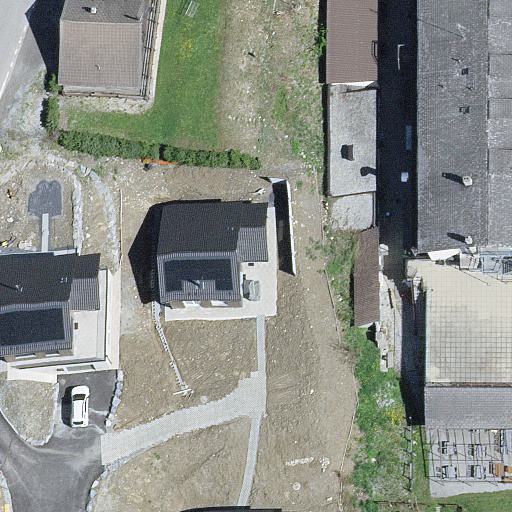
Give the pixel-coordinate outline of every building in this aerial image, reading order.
[(60,0),(48,99),(139,110),(152,0),(60,0)] [(332,0),(331,72),(385,73),(386,0),(332,0)] [(511,0),(419,0),(418,447),(511,447),(511,0)] [(265,210),(175,209),(174,294),(240,294),(240,250),(265,250),(265,210)] [(97,266),(6,268),(9,353),(74,351),(73,307),(98,306),(97,266)]
